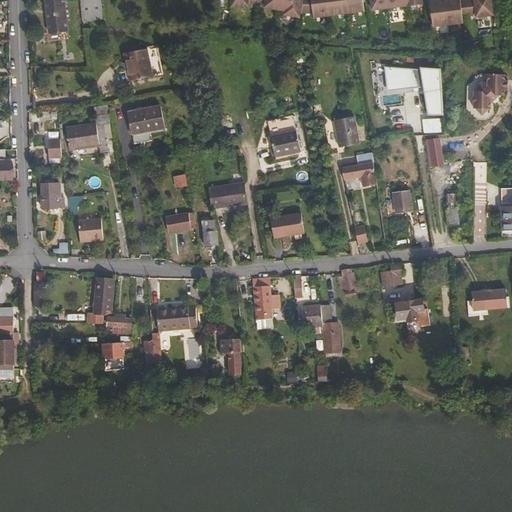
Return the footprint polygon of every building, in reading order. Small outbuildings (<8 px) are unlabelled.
[(66,37),(61,0),(43,0),(47,31),(44,31),(45,40),(66,37)] [(99,16),(96,0),(76,0),(79,18),(99,16)] [(227,0),(228,6),(245,6),(245,3),(253,3),(262,4),(261,7),(282,10),(281,14),(296,17),(297,12),(299,0),(227,0)] [(310,13),(308,0),(299,0),(297,12),(310,13)] [(361,11),(359,0),(308,0),(310,13),(310,17),(361,11)] [(419,4),(418,0),(367,0),(369,10),(419,4)] [(456,0),(435,0),(426,1),(429,27),(460,23),(459,17),(457,0),(456,0)] [(487,0),(461,0),(464,16),(473,15),(473,18),(489,16),(487,0)] [(154,45),(122,50),(127,78),(158,72),(154,45)] [(70,50),(56,52),(57,60),(72,57),(70,50)] [(446,111),(443,65),(387,62),(391,87),(428,83),(432,111),(446,111)] [(500,72),(483,73),(484,81),(479,81),(474,81),(475,85),(475,90),(471,90),(471,108),(473,108),(480,114),(486,108),(488,107),(488,101),(495,94),(501,93),(500,88),(504,88),(503,78),(500,78),(500,72)] [(127,111),(130,133),(162,127),(158,106),(127,111)] [(351,112),(331,116),(336,143),(357,138),(351,112)] [(102,123),(65,128),(67,147),(104,143),(102,123)] [(270,136),(274,156),(299,151),(295,131),(270,136)] [(432,161),(443,159),(439,134),(429,135),(432,161)] [(48,158),(61,158),(60,135),(47,136),(48,158)] [(367,157),(369,156),(367,147),(353,150),(354,159),(367,157)] [(0,174),(11,174),(11,157),(0,157),(0,174)] [(339,163),(341,174),(369,167),(367,157),(354,159),(339,163)] [(182,174),(170,176),(173,187),(184,185),(182,174)] [(237,177),(205,183),(207,193),(208,204),(242,198),(237,177)] [(311,179),(300,181),(301,188),(313,187),(311,179)] [(511,199),(511,180),(500,180),(500,197),(510,197),(510,200),(511,199)] [(404,189),(389,192),(394,216),(408,213),(404,189)] [(40,195),(40,206),(63,205),(62,195),(40,195)] [(511,199),(510,200),(501,200),(500,230),(511,229),(511,199)] [(455,206),(446,206),(447,222),(457,221),(455,206)] [(164,218),(166,229),(173,228),(174,232),(189,229),(186,213),(164,218)] [(77,218),(78,235),(86,235),(87,238),(102,236),(99,215),(77,218)] [(270,216),(269,234),(300,234),(300,216),(270,216)] [(352,223),(356,239),(366,237),(362,221),(352,223)] [(213,228),(201,229),(203,242),(214,241),(213,228)] [(389,266),(381,267),(384,282),(400,280),(398,262),(389,263),(389,266)] [(350,266),(340,267),(344,292),(354,290),(350,266)] [(292,271),(293,288),(301,288),(300,271),(292,271)] [(271,313),(270,298),(268,298),(266,276),(261,276),(262,291),(256,292),(256,298),(254,299),(255,314),(271,313)] [(107,309),(110,278),(103,278),(100,309),(104,309),(107,309)] [(484,287),(486,304),(506,302),(505,285),(484,287)] [(486,304),(484,287),(470,288),(472,305),(486,304)] [(421,307),(420,300),(420,297),(393,299),(395,315),(405,314),(406,318),(416,317),(416,323),(427,322),(425,306),(421,307)] [(321,320),(319,300),(301,301),(302,321),(321,320)] [(154,304),(156,326),(195,322),(193,301),(154,304)] [(107,312),(106,320),(128,323),(129,315),(107,312)] [(335,314),(323,314),(325,343),(337,342),(335,314)] [(0,357),(13,357),(13,328),(0,327),(0,357)] [(291,332),(285,333),(285,340),(278,341),(279,349),(293,348),(291,332)] [(241,347),(240,335),(220,336),(221,347),(227,347),(229,371),(240,370),(238,348),(241,347)] [(130,337),(101,340),(103,367),(122,366),(121,344),(131,343),(130,337)] [(151,346),(151,337),(143,338),(144,360),(152,360),(152,358),(151,346)] [(207,361),(209,381),(217,381),(215,361),(207,361)]
